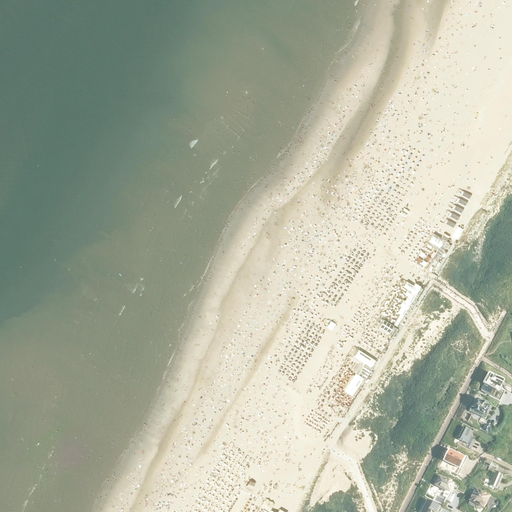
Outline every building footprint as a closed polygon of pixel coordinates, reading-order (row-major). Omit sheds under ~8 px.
[(432,254),(425,269),(434,274),(436,270),(435,270),(439,262),(441,263),(442,260),(441,259),(447,248),(441,245),(436,256),(432,254)] [(402,315),(418,287),(406,280),(399,292),(406,295),(396,312),(402,315)] [(357,375),(355,374),(343,391),(353,398),(372,369),(377,362),(358,350),(353,357),(364,364),(357,375)] [(488,377),(481,391),(495,398),(499,391),(502,387),(501,386),(502,385),(505,386),(507,382),(489,373),(487,377),(488,377)] [(482,403),(480,402),(480,401),(478,400),(476,400),(475,402),(475,404),(473,407),(474,408),(475,410),(474,412),(482,416),(483,414),(486,416),(488,411),(490,407),(486,405),(487,404),(482,402),(482,403)] [(480,429),(488,433),(492,427),(483,423),(480,429)] [(460,433),(457,439),(464,443),(463,445),(471,449),(475,441),(469,438),(472,432),(465,428),(462,434),(460,433)] [(482,443),(487,446),(491,440),(486,437),(482,443)] [(451,451),(444,464),(448,465),(446,469),(456,475),(465,458),(451,451)] [(483,464),(489,468),(492,462),(486,459),(483,464)] [(492,473),(489,481),(491,482),(490,485),(497,489),(497,488),(501,480),(502,476),(495,473),(495,474),(492,473)] [(442,496),(448,499),(454,488),(451,487),(453,485),(450,483),(451,482),(447,480),(447,481),(439,478),(435,485),(440,488),(439,491),(444,493),(442,496)] [(463,494),(467,487),(461,484),(460,487),(459,486),(456,490),(463,494)] [(485,506),(485,504),(485,503),(484,502),(485,499),(487,500),(490,496),(476,489),(475,490),(473,494),(470,501),(479,505),(479,506),(480,506),(484,508),(485,506)] [(427,502),(422,511),(436,511),(438,508),(427,502)]
